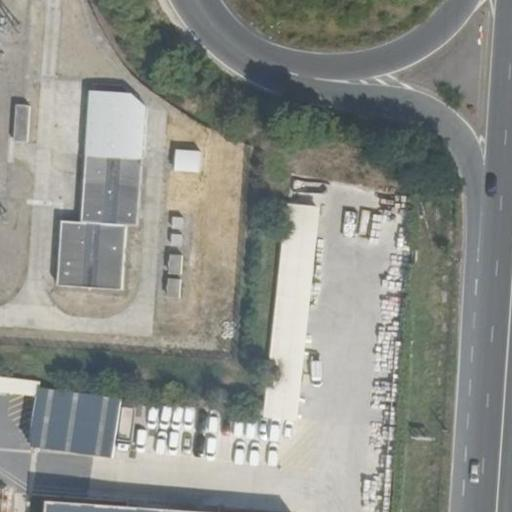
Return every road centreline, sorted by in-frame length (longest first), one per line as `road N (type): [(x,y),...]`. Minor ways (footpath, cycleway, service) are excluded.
road 1 (primary): [(290,74),(440,121),(458,133),(476,176),(509,214)]
road 2 (primary): [(469,0),(414,53),(385,64),(290,74)]
road 3 (primary): [(497,395),(509,214)]
road 4 (primary): [(290,74),(239,52),(195,0)]
